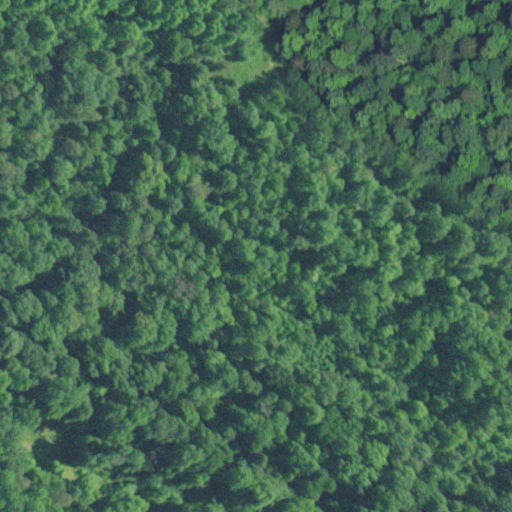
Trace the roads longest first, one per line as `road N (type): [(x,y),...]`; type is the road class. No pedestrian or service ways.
road 1 (residential): [(0,276),(93,270),(242,336),(440,485),(511,505)]
road 2 (residential): [(79,511),(0,413)]
